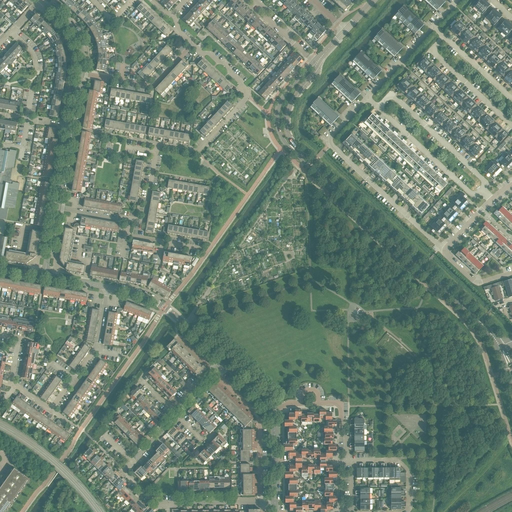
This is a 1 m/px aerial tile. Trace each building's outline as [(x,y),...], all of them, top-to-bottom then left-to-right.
[(18,9),(24,3),(20,0),(19,0),(14,6),(17,9),(16,10),(17,12),(18,11),(19,10),(18,9)] [(70,9),(70,10),(76,4),(75,3),(72,0),(68,0),(65,4),(70,9)] [(172,6),(165,0),(161,4),(168,11),(172,6)] [(209,5),(203,0),(201,0),(198,3),(205,10),(209,5)] [(232,8),(239,1),(237,0),(231,0),(226,6),(231,10),(232,8)] [(287,9),(295,1),(293,0),(292,0),(292,1),(291,0),(287,0),(283,5),(287,9)] [(344,11),(352,3),(347,0),(340,8),(342,10),(343,10),(344,11)] [(439,9),(445,3),(442,0),(439,0),(432,8),(436,12),(439,8),(439,9)] [(478,11),(486,2),(482,0),(481,0),(480,0),(479,1),(477,0),(476,0),(476,1),(471,6),(473,8),(474,7),(478,11)] [(243,5),(239,1),(232,8),(236,11),(243,5)] [(291,12),(298,5),(295,3),(296,2),(295,1),(287,9),(288,9),(286,11),(289,14),(291,12)] [(483,17),(489,11),(487,9),(489,7),(488,6),(488,5),(486,2),(478,11),(482,14),(481,15),(483,17)] [(21,14),(28,7),(24,3),(18,9),(19,10),(18,11),(21,14)] [(140,13),(146,7),(142,3),(136,9),(140,13)] [(205,10),(198,3),(194,7),(202,14),(205,10)] [(75,14),(80,7),(76,4),(70,10),(75,14)] [(79,17),(84,11),(81,8),(83,6),(81,5),(80,7),(75,14),(79,17)] [(238,17),(246,8),(243,5),(236,11),(234,13),(238,17)] [(295,16),(303,8),(301,7),(300,8),(298,5),(291,12),(295,16)] [(144,16),(150,10),(146,7),(140,13),(144,16)] [(202,14),(194,7),(191,11),(198,18),(202,14)] [(399,20),(408,10),(404,7),(398,12),(398,13),(397,14),(395,16),(399,20)] [(242,21),(244,19),(250,12),(246,8),(238,17),(242,21)] [(298,22),(306,13),(303,10),(304,9),(303,8),(295,16),(294,18),(298,22)] [(148,20),(153,13),(150,10),(144,16),(148,20)] [(403,23),(412,14),(408,10),(399,20),(403,23)] [(488,23),(497,13),(494,11),(493,10),(491,12),(489,11),(483,17),(485,19),(484,20),(488,23)] [(88,15),(88,14),(84,11),(79,17),(83,21),(88,15)] [(198,18),(191,11),(187,16),(194,22),(198,18)] [(86,25),(93,19),(89,15),(91,13),(89,12),(88,14),(88,15),(83,21),(86,24),(86,25)] [(248,22),(254,15),(250,12),(244,19),(248,22)] [(151,23),(157,17),(153,13),(148,20),(151,23)] [(303,23),(310,16),(309,14),(308,15),(306,13),(298,22),(301,25),(303,23)] [(501,22),(499,20),(501,18),(500,17),(500,16),(497,13),(488,23),(488,24),(490,22),(494,25),(493,26),(495,28),(501,22)] [(35,24),(40,18),(36,14),(30,21),(34,24),(32,26),(34,27),(35,25),(35,24)] [(407,27),(416,18),(412,14),(403,23),(407,27)] [(252,26),(258,19),(254,15),(248,22),(246,24),(250,28),(252,26)] [(194,22),(187,16),(183,20),(190,27),(194,22)] [(307,27),(314,20),(311,18),(312,17),(310,16),(303,23),(307,27)] [(155,27),(161,20),(157,17),(151,23),(155,27)] [(39,28),(44,22),(40,18),(35,24),(35,25),(34,27),(37,30),(39,28)] [(411,31),(420,21),(416,18),(407,27),(411,31)] [(96,23),(93,19),(86,25),(89,28),(90,29),(97,24),(96,23)] [(210,32),(218,23),(214,19),(206,28),(210,32)] [(256,30),(262,23),(258,19),(252,26),(256,30)] [(159,30),(164,24),(161,20),(155,27),(159,30)] [(311,31),(318,23),(317,22),(316,23),(314,20),(307,27),(311,31)] [(418,31),(423,26),(424,25),(420,21),(411,31),(415,35),(418,31)] [(454,33),(462,25),(463,24),(460,21),(459,22),(457,21),(450,28),(452,30),(451,30),(451,31),(454,33)] [(501,34),(509,24),(506,22),(504,21),(502,23),(501,22),(495,28),(497,30),(498,29),(501,33),(501,34)] [(43,32),(48,25),(44,22),(39,28),(42,31),(40,33),(42,34),(43,32)] [(100,30),(97,25),(99,23),(98,22),(96,23),(97,24),(90,29),(91,31),(93,34),(100,30)] [(214,35),(222,27),(218,23),(210,32),(214,35)] [(260,33),(266,27),(262,23),(256,30),(260,33)] [(313,36),(315,34),(322,28),(319,25),(320,24),(318,23),(311,31),(309,33),(313,36)] [(163,33),(168,27),(164,24),(159,30),(163,33)] [(511,33),(511,32),(511,31),(511,29),(511,28),(511,27),(511,26),(509,24),(501,34),(505,38),(506,37),(508,38),(511,33)] [(46,35),(53,30),(48,25),(43,32),(46,35)] [(459,37),(466,29),(462,25),(454,33),(456,36),(457,36),(458,35),(459,37)] [(167,37),(172,31),(168,27),(163,33),(167,37)] [(218,39),(226,30),(222,27),(214,35),(218,39)] [(264,37),(270,30),(266,27),(260,33),(264,37)] [(318,40),(326,30),(325,29),(324,30),(322,28),(315,34),(315,35),(314,37),(318,40)] [(378,43),(386,33),(382,29),(376,35),(377,35),(374,39),(378,43)] [(462,42),(470,33),(466,29),(459,37),(460,38),(460,39),(462,42)] [(49,39),(56,34),(53,30),(46,35),(49,38),(47,40),(48,41),(50,40),(49,39)] [(103,35),(102,35),(100,30),(93,34),(93,35),(95,39),(103,35)] [(222,43),(228,36),(230,34),(226,30),(218,39),(222,43)] [(268,41),(274,34),(270,30),(264,37),(268,41)] [(382,46),(390,37),(386,33),(378,43),(382,46)] [(468,45),(475,37),(470,33),(462,42),(465,44),(466,44),(467,43),(468,45)] [(60,40),(56,34),(49,39),(50,40),(52,44),(60,40)] [(107,41),(106,35),(105,35),(105,34),(102,35),(103,35),(95,39),(97,44),(107,41)] [(272,44),(278,38),(274,34),(268,41),(266,43),(270,46),(272,44)] [(226,46),(232,39),(228,36),(222,43),(226,46)] [(386,50),(394,41),(390,37),(382,46),(386,50)] [(471,50),(479,41),(475,37),(468,45),(469,46),(469,47),(468,47),(471,50)] [(276,48),(282,41),(278,38),(272,44),(276,48)] [(230,50),(236,43),(232,39),(226,46),(230,50)] [(62,45),(60,40),(52,44),(54,47),(52,48),(52,50),(55,49),(54,48),(62,45)] [(108,46),(107,41),(97,44),(98,49),(106,48),(106,47),(108,46)] [(234,54),(240,47),(242,45),(238,41),(236,43),(230,50),(234,54)] [(280,52),(286,45),(282,41),(276,48),(280,52)] [(390,54),(398,44),(394,41),(386,50),(390,54)] [(477,53),(484,45),(479,41),(471,50),(474,52),(475,52),(477,53)] [(22,49),(16,44),(12,48),(18,53),(22,49)] [(397,54),(402,49),(403,48),(398,44),(390,54),(394,58),(397,54)] [(64,51),(62,45),(54,48),(55,49),(56,53),(64,51)] [(173,51),(167,45),(163,49),(169,55),(173,51)] [(486,46),(485,47),(484,45),(477,53),(478,54),(477,55),(478,55),(477,55),(480,58),(489,48),(486,46)] [(107,54),(106,49),(109,48),(108,46),(106,47),(106,48),(98,49),(98,54),(107,54)] [(238,57),(244,51),(240,47),(234,54),(238,57)] [(18,53),(12,48),(9,52),(15,58),(18,53)] [(169,55),(163,49),(160,53),(166,59),(169,55)] [(485,61),(492,53),(488,49),(480,58),(483,61),(483,60),(484,60),(485,61)] [(66,57),(64,51),(56,53),(57,57),(55,58),(55,60),(57,59),(57,58),(66,57)] [(242,61),(248,54),(244,51),(238,57),(242,61)] [(15,58),(9,52),(5,56),(11,61),(15,58)] [(357,66),(365,56),(361,52),(355,58),(354,60),(352,62),(357,66)] [(166,59),(160,53),(156,57),(162,62),(166,59)] [(302,60),(295,53),(291,57),(298,64),(302,60)] [(489,66),(497,57),(492,53),(485,61),(487,62),(486,63),(486,64),(489,66)] [(246,65),(252,58),(248,54),(242,61),(246,65)] [(11,61),(5,56),(1,60),(7,65),(11,61)] [(361,69),(369,60),(365,56),(357,66),(361,69)] [(162,62),(156,57),(153,60),(159,66),(162,62)] [(298,64),(291,57),(288,61),(295,68),(298,64)] [(420,70),(421,69),(429,60),(426,58),(425,58),(425,59),(423,57),(416,65),(418,67),(417,68),(420,70)] [(494,69),(501,62),(497,57),(489,66),(492,69),(492,68),(492,69),(493,68),(494,69)] [(250,68),(256,62),(252,58),(246,65),(250,68)] [(201,69),(206,63),(202,59),(197,65),(201,69)] [(159,66),(153,60),(149,64),(155,70),(159,66)] [(189,66),(182,60),(179,64),(185,70),(189,66)] [(364,73),(373,64),(369,60),(361,69),(364,73)] [(425,73),(432,66),(431,64),(431,63),(429,60),(421,69),(425,73)] [(295,68),(288,61),(284,65),(291,72),(295,68)] [(254,72),(260,65),(256,62),(250,68),(254,72)] [(504,62),(503,63),(501,62),(494,69),(496,70),(495,71),(495,72),(498,74),(506,66),(507,64),(504,62)] [(204,72),(210,66),(206,63),(201,69),(204,72)] [(155,70),(149,64),(146,68),(152,74),(155,70)] [(185,70),(179,64),(175,68),(181,73),(185,70)] [(368,77),(377,67),(373,64),(364,73),(368,77)] [(108,73),(109,68),(108,68),(109,66),(106,65),(106,66),(98,65),(96,70),(105,72),(104,73),(108,73)] [(258,76),(264,69),(260,65),(254,72),(258,76)] [(284,65),(282,67),(279,65),(278,67),(280,69),(287,76),(291,72),(284,65)] [(208,76),(214,70),(210,66),(204,72),(208,76)] [(429,77),(437,69),(435,66),(434,66),(433,67),(432,66),(425,73),(429,77)] [(503,77),(510,70),(506,66),(498,74),(500,77),(501,76),(501,77),(502,76),(503,77)] [(376,77),(381,72),(381,71),(377,67),(368,77),(373,80),(376,77)] [(152,74),(146,68),(142,72),(149,77),(152,74)] [(181,73),(175,68),(172,71),(178,77),(181,73)] [(287,76),(280,69),(277,73),(284,80),(287,76)] [(434,81),(441,74),(440,73),(440,72),(440,71),(437,69),(429,77),(434,81)] [(212,79),(218,73),(214,70),(208,76),(212,79)] [(506,82),(511,76),(511,71),(510,70),(503,77),(504,79),(504,80),(506,82)] [(178,77),(172,71),(168,75),(175,81),(178,77)] [(149,77),(142,72),(139,76),(145,81),(149,77)] [(216,83),(221,77),(218,73),(212,79),(216,83)] [(284,80),(277,73),(273,77),(280,84),(284,80)] [(438,85),(446,77),(444,74),(443,75),(443,74),(442,75),(441,74),(434,81),(436,83),(434,84),(437,87),(438,85)] [(175,81),(168,75),(165,79),(171,84),(175,81)] [(335,88),(344,79),(340,75),(334,81),(331,85),(335,88)] [(219,86),(225,80),(221,77),(216,83),(219,86)] [(280,84),(273,77),(269,81),(276,88),(280,84)] [(443,90),(450,82),(448,81),(449,80),(449,79),(446,77),(438,85),(443,90)] [(400,91),(409,82),(404,78),(397,86),(398,87),(398,88),(400,91)] [(171,84),(165,79),(161,82),(168,88),(171,84)] [(339,92),(348,83),(344,79),(335,88),(339,92)] [(223,90),(229,83),(225,80),(219,86),(223,90)] [(276,88),(269,81),(268,80),(264,84),(272,92),(276,88)] [(168,88),(161,82),(158,86),(164,92),(168,88)] [(406,94),(413,86),(409,82),(400,91),(403,93),(404,93),(405,93),(406,94)] [(447,94),(455,85),(452,82),(452,83),(451,83),(450,82),(443,90),(447,94)] [(227,93),(233,87),(229,83),(223,90),(227,93)] [(343,96),(352,86),(348,83),(339,92),(343,96)] [(272,92),(264,84),(260,88),(269,96),(272,92)] [(451,98),(459,90),(457,89),(458,88),(457,88),(458,87),(455,85),(447,94),(451,98)] [(164,92),(158,86),(154,90),(161,96),(164,92)] [(347,99),(356,90),(352,86),(343,96),(347,99)] [(409,99),(417,90),(413,86),(406,94),(407,95),(407,96),(409,99)] [(265,100),(269,96),(260,88),(257,92),(265,100)] [(354,100),(360,94),(356,90),(347,99),(351,103),(354,100)] [(415,102),(422,94),(417,90),(409,99),(412,102),(412,101),(413,101),(415,102)] [(456,102),(464,93),(461,91),(460,91),(459,90),(451,98),(456,102)] [(460,106),(467,98),(466,97),(467,96),(466,96),(467,96),(464,93),(456,102),(460,106)] [(418,107),(426,98),(422,94),(415,102),(416,103),(415,104),(416,104),(415,105),(418,107)] [(314,111),(323,102),(319,98),(313,104),(312,106),(310,108),(314,111)] [(423,110),(431,103),(426,98),(418,107),(421,110),(421,109),(422,110),(422,109),(423,110)] [(465,110),(473,101),(470,99),(469,99),(467,98),(460,106),(465,110)] [(233,107),(227,101),(224,105),(230,111),(233,107)] [(469,114),(476,106),(475,105),(475,104),(473,101),(465,110),(464,111),(466,114),(467,112),(469,114)] [(318,115),(327,106),(323,102),(314,111),(318,115)] [(427,115),(435,107),(431,103),(423,110),(425,111),(424,112),(425,112),(424,113),(427,115)] [(226,115),(230,111),(224,105),(220,109),(226,115)] [(322,119),(331,109),(327,106),(318,115),(322,119)] [(473,118),(481,109),(479,107),(478,107),(477,108),(476,106),(469,114),(473,118)] [(432,118),(439,111),(435,107),(427,115),(430,118),(430,117),(430,118),(431,117),(432,118)] [(226,115),(220,109),(217,113),(223,118),(226,115)] [(326,122),(335,113),(331,109),(322,119),(326,122)] [(478,122),(485,115),(484,113),(484,112),(481,109),(473,118),(478,122)] [(436,123),(444,115),(439,111),(432,118),(434,119),(433,120),(433,121),(436,123)] [(223,118),(217,113),(213,117),(219,122),(223,118)] [(333,123),(338,117),(339,117),(335,113),(326,122),(330,126),(333,123)] [(369,128),(379,117),(377,115),(375,117),(372,115),(370,113),(365,117),(368,119),(364,123),(369,128)] [(441,126),(448,119),(444,115),(436,123),(438,126),(439,126),(440,125),(441,126)] [(482,126),(490,118),(487,115),(486,116),(485,115),(478,122),(482,126)] [(219,122),(213,117),(210,120),(216,126),(219,122)] [(373,132),(381,123),(383,121),(381,119),(379,121),(377,119),(379,117),(369,128),(373,132)] [(487,130),(494,123),(492,122),(493,121),(493,120),(490,118),(482,126),(487,130)] [(444,132),(453,123),(448,119),(441,126),(442,128),(442,129),(444,132)] [(216,126),(210,120),(206,124),(213,130),(216,126)] [(450,135),(457,127),(455,125),(456,124),(454,122),(453,123),(444,132),(447,134),(448,134),(449,133),(450,135)] [(377,136),(387,125),(386,123),(384,125),(381,123),(373,132),(377,136)] [(491,134),(499,126),(496,123),(496,124),(496,123),(495,124),(494,123),(487,130),(491,134)] [(213,130),(206,124),(203,128),(209,134),(213,130)] [(382,140),(390,131),(387,129),(389,127),(387,125),(377,136),(382,140)] [(495,139),(502,131),(501,130),(502,129),(501,129),(502,128),(499,126),(491,134),(495,139)] [(453,140),(461,131),(457,127),(450,135),(451,136),(451,137),(453,140)] [(209,134),(203,128),(199,132),(205,137),(209,134)] [(386,144),(396,133),(394,131),(392,134),(390,131),(382,140),(386,144)] [(459,143),(466,135),(461,131),(453,140),(456,142),(457,142),(459,143)] [(500,143),(508,134),(505,131),(505,132),(504,131),(504,132),(502,131),(495,139),(500,143)] [(391,148),(399,139),(396,137),(398,135),(396,133),(386,144),(391,148)] [(349,148),(357,140),(352,135),(343,144),(346,147),(347,146),(349,148)] [(462,148),(470,139),(466,135),(459,143),(460,144),(459,145),(460,145),(459,145),(462,148)] [(395,152),(405,141),(403,140),(401,142),(399,139),(391,148),(395,152)] [(467,151),(475,143),(470,139),(462,148),(465,150),(466,150),(467,151)] [(354,154),(363,145),(357,140),(349,148),(352,151),(351,152),(354,154)] [(399,156),(407,147),(405,145),(407,143),(405,141),(395,152),(399,156)] [(471,156),(479,147),(475,143),(467,151),(469,152),(468,153),(469,153),(468,154),(471,156)] [(360,158),(368,150),(363,145),(354,154),(357,157),(357,156),(360,158)] [(404,160),(414,149),(412,148),(410,150),(407,147),(399,156),(404,160)] [(476,159),(483,152),(479,147),(471,156),(474,159),(474,158),(475,158),(476,159)] [(0,201),(1,202),(0,204),(0,203),(0,218),(7,220),(9,208),(14,209),(15,209),(15,208),(19,184),(19,183),(19,184),(13,183),(13,182),(9,181),(11,168),(13,168),(14,168),(16,151),(10,150),(9,152),(8,152),(8,150),(6,149),(5,151),(2,151),(2,149),(0,148),(0,201)] [(408,164),(416,156),(414,153),(416,151),(414,149),(404,160),(408,164)] [(365,165),(374,155),(368,150),(360,158),(363,161),(362,162),(365,165)] [(511,154),(508,151),(507,153),(506,153),(502,157),(504,158),(511,166),(511,165),(511,154)] [(371,169),(379,160),(374,155),(365,165),(368,167),(369,166),(371,169)] [(413,168),(423,158),(421,156),(419,158),(416,156),(408,164),(413,168)] [(417,173),(425,164),(422,161),(424,159),(423,158),(413,168),(417,173)] [(511,166),(504,158),(500,162),(499,161),(497,163),(504,169),(505,167),(507,169),(508,168),(509,169),(511,166)] [(376,175),(385,165),(379,160),(371,169),(374,171),(373,172),(376,175)] [(500,171),(502,168),(503,169),(504,169),(497,163),(494,160),(492,162),(492,161),(488,165),(498,175),(500,172),(500,171)] [(421,177),(431,166),(430,164),(428,166),(425,164),(417,173),(421,177)] [(382,179),(390,170),(385,165),(376,175),(379,177),(380,176),(382,179)] [(498,175),(488,165),(484,170),(485,170),(483,172),(488,177),(489,178),(491,176),(493,178),(494,177),(495,178),(498,175)] [(426,181),(434,172),(431,170),(433,167),(431,166),(421,177),(426,181)] [(387,185),(396,175),(390,170),(382,179),(385,182),(384,183),(387,185)] [(430,185),(440,174),(438,172),(436,174),(434,172),(426,181),(430,185)] [(435,189),(443,180),(440,178),(442,176),(440,174),(430,185),(435,189)] [(393,189),(401,181),(396,175),(387,185),(390,187),(391,186),(393,189)] [(439,193),(447,184),(444,182),(446,180),(445,178),(443,180),(435,189),(439,193)] [(398,195),(407,186),(401,181),(393,189),(396,192),(395,193),(398,195)] [(404,199),(412,191),(407,186),(398,195),(401,198),(401,197),(404,199)] [(409,205),(418,196),(412,191),(404,199),(407,202),(406,203),(409,205)] [(466,200),(468,198),(466,197),(461,192),(459,194),(460,195),(457,199),(455,197),(465,207),(467,204),(467,203),(468,202),(466,200)] [(415,209),(423,201),(418,196),(409,205),(412,208),(413,207),(415,209)] [(465,207),(455,197),(451,202),(452,202),(450,204),(456,210),(458,208),(460,210),(461,209),(462,210),(465,207)] [(420,216),(429,206),(423,201),(415,209),(418,212),(417,213),(420,216)] [(455,212),(456,210),(450,204),(448,206),(448,205),(444,209),(454,219),(456,216),(456,215),(457,214),(455,212)] [(500,220),(507,212),(503,207),(498,212),(497,211),(493,214),(500,220)] [(454,219),(444,209),(445,211),(442,215),(441,214),(439,216),(445,222),(447,220),(449,222),(450,221),(451,221),(454,219)] [(504,224),(511,216),(507,212),(500,220),(504,224)] [(444,224),(445,222),(439,216),(437,218),(438,219),(435,223),(433,221),(443,230),(445,227),(446,226),(444,224)] [(443,230),(433,221),(429,225),(430,226),(428,228),(433,233),(434,234),(436,232),(438,234),(439,233),(440,233),(443,230)] [(486,235),(494,227),(491,224),(490,225),(486,222),(483,225),(485,226),(481,230),(486,235)] [(491,239),(497,232),(495,230),(496,229),(494,227),(486,235),(491,239)] [(69,261),(74,232),(74,230),(65,228),(60,260),(60,262),(67,271),(68,271),(68,272),(84,275),(86,266),(68,263),(68,261),(69,261)] [(37,256),(39,244),(41,232),(32,230),(28,256),(26,256),(26,255),(7,252),(5,261),(25,264),(27,264),(34,259),(36,257),(36,255),(37,256)] [(495,243),(503,235),(500,233),(499,234),(497,232),(491,239),(495,243)] [(500,248),(506,241),(505,239),(506,238),(503,235),(495,243),(500,248)] [(505,252),(511,243),(509,241),(508,242),(506,241),(500,248),(505,252)] [(462,261),(469,253),(464,249),(460,253),(458,252),(455,255),(462,261)] [(466,265),(474,257),(469,253),(462,261),(466,265)] [(471,270),(478,262),(474,257),(466,265),(471,270)] [(477,273),(483,266),(478,262),(471,270),(475,274),(477,273)] [(150,279),(151,274),(143,273),(143,276),(141,285),(146,286),(148,279),(150,279)] [(153,289),(158,281),(159,279),(154,276),(148,287),(153,289)] [(162,284),(158,281),(153,289),(158,292),(162,284)] [(163,295),(167,287),(162,284),(158,292),(163,295)] [(502,299),(498,286),(491,288),(495,301),(502,299)] [(168,297),(172,289),(167,287),(163,295),(168,297)] [(128,313),(132,304),(126,302),(123,311),(128,313)] [(134,315),(137,306),(132,304),(128,313),(134,315)] [(139,316),(142,308),(137,306),(134,315),(139,316)] [(143,318),(147,310),(142,308),(139,316),(143,318)] [(149,320),(152,312),(147,310),(143,318),(149,320)] [(201,368),(180,347),(176,343),(178,342),(175,339),(166,347),(182,363),(181,364),(184,368),(186,367),(198,378),(206,369),(203,366),(201,368)] [(87,353),(91,348),(83,343),(80,347),(87,353)] [(87,353),(80,347),(77,352),(84,357),(87,353)] [(84,357),(77,352),(74,356),(81,362),(84,357)] [(81,362),(74,356),(70,361),(78,366),(81,362)] [(108,365),(101,359),(97,364),(105,369),(108,365)] [(78,366),(70,361),(67,365),(75,371),(78,366)] [(105,369),(97,364),(94,368),(102,374),(105,369)] [(159,371),(155,367),(143,379),(145,381),(147,379),(147,378),(147,377),(150,380),(159,371)] [(102,374),(94,368),(91,373),(99,378),(102,374)] [(161,377),(163,375),(159,371),(150,380),(154,384),(161,377)] [(99,378),(91,373),(88,377),(95,382),(99,378)] [(62,380),(55,375),(51,379),(59,385),(62,380)] [(95,382),(88,377),(85,382),(92,387),(95,382)] [(158,387),(164,381),(161,377),(154,384),(158,387)] [(59,385),(51,379),(48,384),(56,389),(59,385)] [(162,391),(168,384),(164,381),(158,387),(162,391)] [(92,387),(85,382),(82,386),(89,391),(92,387)] [(214,400),(224,390),(223,389),(224,387),(221,384),(219,382),(218,384),(216,383),(206,393),(208,394),(209,393),(213,398),(213,399),(214,400)] [(56,389),(48,384),(45,388),(53,394),(56,389)] [(166,395),(172,388),(168,384),(162,391),(166,395)] [(89,391),(82,386),(78,390),(86,396),(89,391)] [(132,398),(140,390),(136,386),(130,393),(132,395),(130,397),(132,398)] [(53,394),(45,388),(42,393),(49,398),(53,394)] [(173,395),(176,392),(172,388),(166,395),(169,399),(173,395)] [(221,407),(231,397),(230,396),(232,394),(227,389),(225,391),(224,390),(214,400),(215,401),(216,400),(221,405),(220,406),(221,407)] [(86,396),(78,390),(75,395),(83,400),(86,396)] [(136,402),(144,394),(140,390),(132,398),(134,400),(135,398),(137,400),(135,402),(136,402)] [(49,398),(42,393),(39,397),(46,403),(49,398)] [(139,406),(147,397),(146,396),(144,397),(142,395),(144,394),(136,402),(139,406)] [(83,400),(75,395),(72,399),(80,405),(83,400)] [(239,404),(237,403),(239,401),(234,396),(232,398),(231,397),(221,407),(222,408),(223,408),(228,412),(227,413),(229,414),(239,404)] [(16,407),(21,400),(17,397),(12,404),(16,407)] [(143,409),(149,402),(147,400),(149,398),(147,397),(139,406),(143,409)] [(80,405),(72,399),(69,404),(76,409),(80,405)] [(20,410),(26,403),(21,400),(16,407),(20,410)] [(146,413),(155,404),(153,403),(152,405),(149,402),(143,409),(146,413)] [(25,414),(30,406),(26,403),(20,410),(25,414)] [(76,409),(69,404),(66,408),(73,413),(76,409)] [(150,416),(157,410),(154,407),(156,406),(155,404),(146,413),(150,416)] [(189,417),(198,409),(192,404),(186,411),(190,414),(188,416),(189,417)] [(236,421),(246,411),(245,410),(246,409),(241,404),(240,405),(239,404),(229,414),(230,416),(231,415),(235,419),(235,420),(236,421)] [(29,417),(34,409),(30,406),(25,414),(29,417)] [(73,413),(66,408),(63,413),(70,418),(73,413)] [(34,420),(39,412),(34,409),(29,417),(34,420)] [(195,419),(201,413),(198,409),(189,417),(191,419),(193,417),(195,419)] [(154,420),(162,411),(161,410),(159,412),(157,410),(150,416),(154,420)] [(156,425),(164,417),(162,414),(163,413),(162,411),(154,420),(152,421),(156,425)] [(250,422),(253,419),(252,417),(254,416),(250,412),(248,411),(247,412),(246,411),(236,421),(237,423),(238,422),(243,427),(242,427),(243,429),(243,430),(252,430),(252,423),(250,422)] [(38,423),(43,415),(39,412),(34,420),(38,423)] [(332,418),(332,412),(328,412),(326,412),(326,418),(326,421),(328,421),(328,420),(336,420),(336,419),(332,419),(332,418)] [(197,425),(205,416),(201,413),(195,419),(197,422),(195,423),(197,425)] [(295,420),(295,418),(295,413),(294,413),(289,413),(289,418),(289,419),(285,419),(285,421),(284,421),(293,421),(295,421),(295,420)] [(43,426),(48,419),(43,415),(38,423),(43,426)] [(115,424),(121,417),(119,415),(118,417),(116,415),(109,421),(113,425),(115,424)] [(116,429),(125,420),(126,419),(123,416),(122,417),(121,417),(115,424),(117,426),(115,427),(116,429)] [(202,427),(209,420),(205,416),(197,425),(198,426),(200,424),(202,427)] [(47,429),(52,422),(48,419),(43,426),(47,429)] [(122,431),(128,424),(125,420),(116,429),(118,430),(120,428),(122,431)] [(204,432),(212,423),(209,420),(202,427),(204,429),(203,430),(204,432)] [(52,433),(57,425),(52,422),(47,429),(52,433)] [(210,434),(216,427),(212,423),(204,432),(205,433),(207,431),(210,434)] [(124,436),(132,427),(128,424),(122,431),(124,433),(122,434),(124,436)] [(56,436),(61,428),(57,425),(52,433),(56,436)] [(171,436),(179,428),(178,427),(176,429),(173,426),(167,433),(171,436)] [(136,431),(135,431),(132,427),(124,436),(125,437),(127,435),(129,438),(136,431)] [(60,439),(66,431),(61,428),(56,436),(60,439)] [(174,440),(181,433),(179,431),(180,430),(179,428),(171,436),(174,440)] [(131,443),(141,433),(137,429),(135,431),(136,431),(129,438),(131,440),(130,442),(131,443)] [(257,439),(257,434),(257,432),(254,432),(254,430),(252,430),(243,430),(240,430),(240,432),(241,432),(241,439),(240,439),(240,440),(254,440),(254,439),(257,439)] [(65,442),(70,435),(66,431),(60,439),(65,442)] [(137,445),(143,438),(145,437),(141,433),(131,443),(132,444),(134,443),(137,445)] [(178,444),(186,435),(185,434),(183,436),(181,433),(174,440),(178,444)] [(182,447),(188,441),(186,438),(188,437),(186,435),(178,444),(182,447)] [(227,443),(219,435),(215,439),(223,447),(227,443)] [(223,447),(215,439),(211,442),(218,449),(220,447),(222,448),(223,447)] [(257,447),(257,444),(257,442),(254,442),(254,440),(240,440),(240,442),(241,442),(241,449),(240,449),(240,451),(250,451),(254,451),(254,449),(257,449),(257,447)] [(185,451),(194,442),(192,441),(191,443),(188,441),(182,447),(185,451)] [(189,455),(196,448),(193,446),(195,444),(194,442),(185,451),(189,455)] [(218,449),(211,442),(209,445),(207,443),(206,444),(214,452),(218,449)] [(169,450),(163,444),(160,446),(159,445),(157,446),(166,454),(169,450)] [(214,452),(206,444),(205,446),(206,447),(204,450),(211,456),(214,452)] [(166,454),(157,446),(156,447),(158,449),(155,452),(157,453),(162,458),(166,454)] [(87,459),(95,451),(94,449),(92,451),(90,449),(83,455),(87,459)] [(211,456),(204,450),(201,453),(209,461),(211,460),(209,458),(211,456)] [(91,462),(97,456),(95,454),(97,452),(95,451),(87,459),(91,462)] [(296,459),(295,454),(295,451),(293,451),(285,451),(285,452),(285,453),(289,453),(289,454),(289,460),(294,459),(295,459),(296,459)] [(332,454),(332,452),(336,452),(336,451),(328,451),(326,451),(326,454),(326,459),(328,459),(332,459),(332,454)] [(165,461),(162,458),(157,453),(155,455),(153,454),(152,455),(162,465),(165,461)] [(209,461),(201,453),(197,457),(204,464),(206,461),(207,463),(209,461)] [(162,465),(152,455),(151,456),(152,458),(150,460),(158,468),(162,465)] [(94,466),(102,458),(101,456),(99,458),(97,456),(91,462),(94,466)] [(98,470),(104,463),(102,461),(104,459),(102,458),(94,466),(98,470)] [(158,468),(150,460),(148,463),(146,461),(145,462),(155,472),(158,468)] [(155,472),(145,462),(143,464),(145,465),(143,467),(143,468),(148,472),(148,473),(151,476),(155,472)] [(102,473),(110,465),(108,464),(107,465),(104,463),(98,470),(102,473)] [(296,464),(295,464),(294,464),(289,464),(289,470),(289,471),(285,471),(286,472),(285,472),(285,473),(293,473),(296,473),(296,470),(296,464)] [(332,469),(332,467),(332,464),(328,464),(326,464),(326,470),(326,472),(329,472),(336,472),(336,471),(332,471),(332,469)] [(105,477),(112,470),(110,468),(111,466),(110,465),(102,473),(105,477)] [(148,472),(143,468),(143,467),(141,466),(139,468),(137,466),(136,468),(144,476),(148,473),(148,472)] [(0,511),(5,511),(29,479),(14,468),(0,488),(0,511)] [(144,476),(136,468),(135,469),(136,471),(134,473),(140,480),(144,476)] [(109,480),(117,472),(116,471),(114,472),(112,470),(105,477),(109,480)] [(113,484),(119,478),(117,475),(118,473),(117,472),(109,480),(113,484)] [(257,483),(257,479),(257,476),(255,476),(255,474),(250,475),(240,475),(240,477),(242,477),(242,483),(240,483),(240,485),(255,485),(255,483),(257,483)] [(116,488),(124,479),(123,478),(121,480),(119,478),(113,484),(116,488)] [(125,486),(127,485),(124,482),(126,481),(124,479),(116,488),(120,491),(125,486)] [(257,494),(257,489),(257,486),(255,486),(255,485),(240,485),(241,487),(242,487),(242,493),(241,494),(241,496),(255,495),(255,494),(257,494)] [(122,496),(130,488),(129,487),(127,488),(125,486),(120,491),(118,493),(122,496)] [(125,500),(132,493),(130,491),(131,489),(130,488),(122,496),(125,500)] [(129,504),(137,495),(136,494),(134,496),(132,493),(125,500),(129,504)] [(133,507),(139,501),(137,498),(139,497),(137,495),(129,504),(133,507)] [(131,509),(134,511),(135,511),(145,503),(143,501),(142,503),(139,501),(133,507),(131,509)] [(142,511),(147,508),(146,508),(144,506),(146,504),(145,503),(135,511),(142,511)] [(296,511),(296,505),(296,503),(295,503),(293,503),(285,503),(286,503),(286,505),(290,505),(290,506),(290,511),(295,511),(296,511)] [(333,505),(333,504),(336,504),(336,503),(329,503),(326,503),(326,505),(327,511),(328,511),(333,511),(333,505)]
